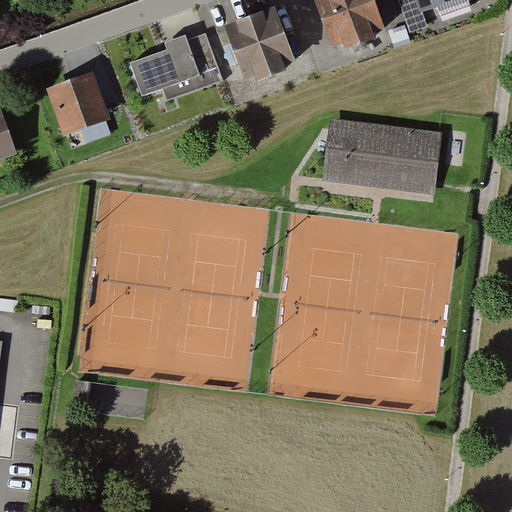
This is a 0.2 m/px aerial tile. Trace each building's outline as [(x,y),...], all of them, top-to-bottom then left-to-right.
[(372,0),(314,0),(333,50),(384,31),(372,0)] [(411,0),(418,17),(466,0),(411,0)] [(273,14),(227,31),(247,84),(293,68),(291,60),(273,14)] [(164,53),(129,66),(142,101),(163,93),(168,105),(225,84),(208,38),(205,30),(162,46),(164,53)] [(92,77),(46,94),(63,141),(109,124),(92,77)] [(1,115),(0,115),(0,165),(17,159),(1,115)] [(331,125),(323,185),(431,200),(439,140),(331,125)] [(0,337),(0,404),(8,338),(0,337)]
